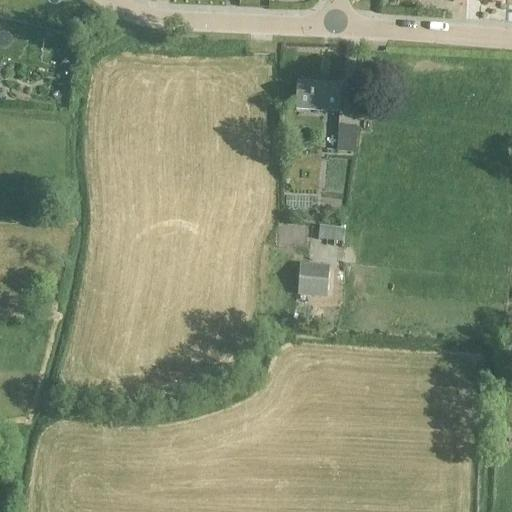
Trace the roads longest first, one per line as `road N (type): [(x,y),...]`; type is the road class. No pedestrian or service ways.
road 1 (residential): [(335,27),(160,18),(111,0)]
road 2 (residential): [(511,39),(335,27)]
